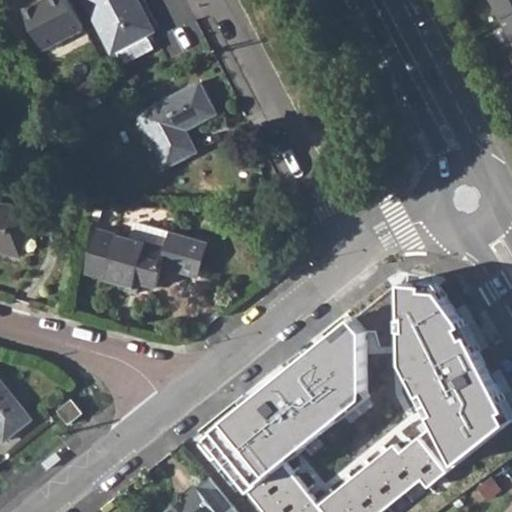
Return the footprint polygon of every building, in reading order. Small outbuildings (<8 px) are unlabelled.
[(84,30),(69,0),(41,0),(21,10),(42,51),(84,30)] [(148,34),(154,30),(138,0),(85,0),(113,53),(117,50),(148,34)] [(511,0),(491,0),(494,6),(491,8),(505,34),(508,33),(511,41),(511,0)] [(117,50),(124,65),(156,47),(148,34),(117,50)] [(203,79),(142,111),(168,165),(199,149),(189,126),(219,110),(203,79)] [(79,89),(91,111),(104,104),(93,82),(79,89)] [(69,106),(76,119),(89,112),(82,99),(69,106)] [(0,248),(20,254),(32,213),(0,204),(0,248)] [(91,221),(102,224),(106,210),(95,207),(91,221)] [(129,238),(166,249),(171,234),(134,223),(129,238)] [(138,289),(139,284),(156,289),(162,268),(197,279),(207,245),(171,234),(166,249),(129,238),(98,229),(85,273),(125,285),(138,289)] [(124,290),(136,294),(138,289),(125,285),(124,290)] [(406,292),(416,350),(481,443),(511,425),(511,406),(480,346),(466,315),(446,290),(406,292)] [(386,347),(360,317),(200,443),(254,511),(255,511),(392,406),(386,347)] [(0,432),(6,440),(33,418),(0,375),(0,432)] [(394,455),(420,491),(470,455),(443,419),(394,455)] [(62,458),(56,451),(43,462),(45,465),(49,469),(62,458)] [(226,511),(234,506),(210,476),(198,486),(195,483),(182,493),(184,496),(165,511),(226,511)]
